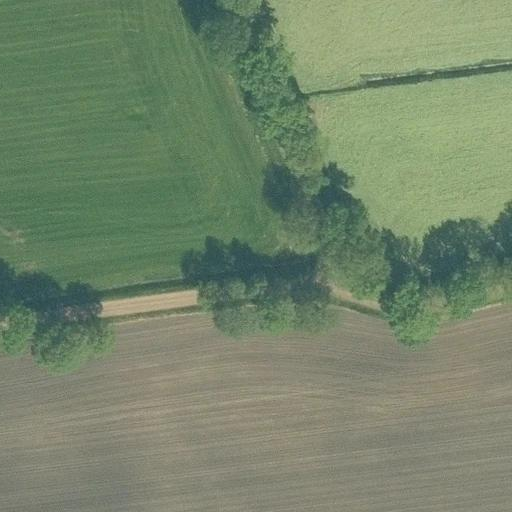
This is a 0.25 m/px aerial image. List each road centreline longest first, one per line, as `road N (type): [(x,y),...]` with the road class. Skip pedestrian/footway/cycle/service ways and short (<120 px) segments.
road 1 (track): [(219,0),(314,233),(315,284),(423,309),(511,288)]
road 2 (track): [(0,322),(315,284)]
